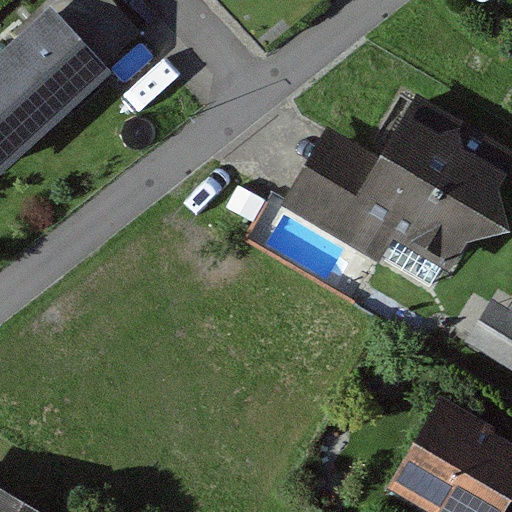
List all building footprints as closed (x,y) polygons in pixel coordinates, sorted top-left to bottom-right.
[(121,76),(57,6),(0,56),(0,175),(5,181),(121,76)] [(511,170),(511,146),(431,97),(392,160),(342,130),(294,209),(386,265),(402,239),(452,269),(511,170)] [(472,318),(511,344),(511,275),(504,270),(472,318)] [(511,511),(511,440),(456,406),(406,487),(436,505),(431,511),(511,511)] [(31,511),(0,492),(0,511),(31,511)]
